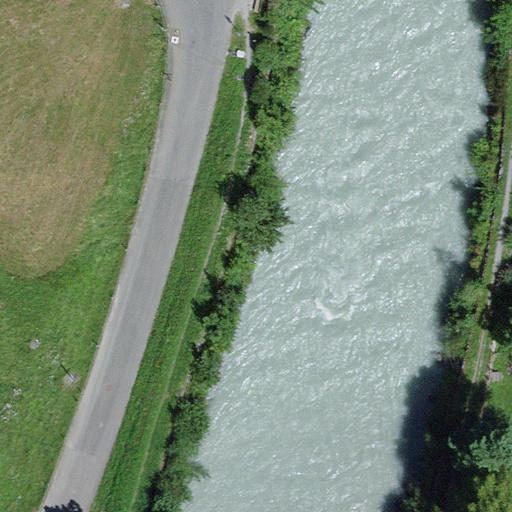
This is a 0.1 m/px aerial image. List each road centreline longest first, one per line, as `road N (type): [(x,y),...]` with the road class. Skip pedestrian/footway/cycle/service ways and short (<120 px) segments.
road 1 (unclassified): [(205,0),(180,141),(67,511)]
road 2 (trunk): [(0,465),(211,511)]
